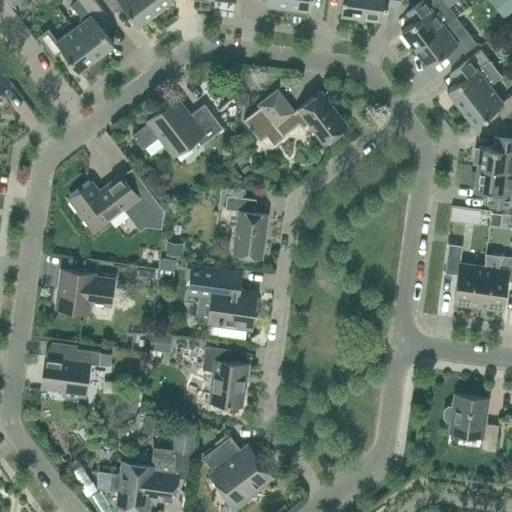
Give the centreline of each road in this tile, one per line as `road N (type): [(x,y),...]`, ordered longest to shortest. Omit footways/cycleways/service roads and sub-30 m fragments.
road 1 (residential): [(401,347),(425,152),(364,71),(202,48),(86,129)]
road 2 (residential): [(86,129),(45,162),(8,424),(77,511)]
road 3 (residential): [(307,511),(385,454),(401,347)]
road 4 (residential): [(86,129),(0,17)]
